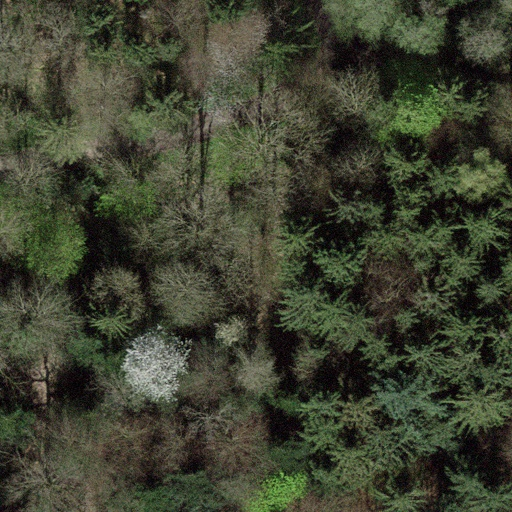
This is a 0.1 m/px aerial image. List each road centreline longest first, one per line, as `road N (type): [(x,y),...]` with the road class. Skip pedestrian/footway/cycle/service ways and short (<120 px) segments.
road 1 (track): [(364,88),(0,158)]
road 2 (track): [(290,0),(364,88),(445,82),(511,89)]
